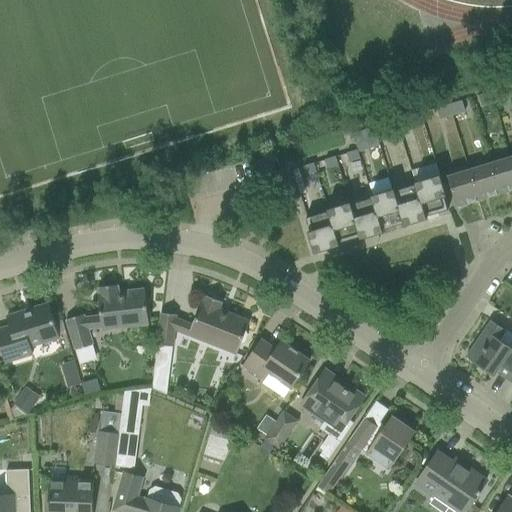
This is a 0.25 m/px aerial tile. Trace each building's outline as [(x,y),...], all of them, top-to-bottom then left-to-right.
[(511,91),(510,86),(489,92),(492,102),(511,96),(511,91)] [(489,92),(476,96),(479,106),(492,102),(489,92)] [(461,101),(448,105),(451,115),(464,111),(461,101)] [(448,105),(435,109),(438,119),(451,115),(448,105)] [(420,113),(409,116),(411,125),(422,121),(420,113)] [(395,121),(384,124),(387,132),(398,129),(395,121)] [(338,146),(363,142),(361,127),(336,131),(338,146)] [(373,127),(362,131),(365,139),(376,135),(373,127)] [(357,150),(346,154),(348,162),(359,158),(357,150)] [(335,157),(324,160),(326,169),(337,165),(335,157)] [(511,165),(509,157),(488,164),(498,194),(511,189),(511,165)] [(313,164),(302,167),(305,175),(315,172),(313,164)] [(488,164),(468,170),(477,201),(498,194),(488,164)] [(477,201),(468,170),(447,176),(456,207),(477,201)] [(439,175),(414,182),(414,185),(425,217),(447,210),(443,197),(445,196),(439,175)] [(414,185),(393,191),(402,222),(402,223),(403,226),(426,219),(425,217),(414,185)] [(370,196),(371,198),(381,230),(402,223),(402,222),(393,191),(392,189),(370,196)] [(371,198),(350,205),(359,237),(360,239),(382,232),(381,230),(371,198)] [(327,209),(328,211),(338,243),(359,237),(350,205),(349,202),(327,209)] [(328,211),(305,218),(309,231),(307,232),(313,253),(339,246),(338,243),(328,211)] [(97,294),(99,307),(100,316),(84,318),(82,314),(65,320),(74,350),(92,345),(87,329),(101,328),(101,330),(148,325),(144,289),(118,292),(117,285),(98,287),(99,294),(97,294)] [(160,313),(158,333),(156,345),(172,347),(174,330),(235,355),(249,321),(219,309),(221,302),(205,296),(202,303),(200,302),(191,325),(175,318),(176,315),(160,313)] [(0,329),(0,350),(3,362),(32,354),(29,346),(58,337),(48,304),(5,317),(9,327),(0,329)] [(501,328),(490,321),(465,357),(492,376),(495,372),(508,381),(511,375),(511,345),(510,348),(495,337),(501,328)] [(261,340),(249,356),(243,366),(262,380),(267,373),(289,388),(309,360),(281,341),(275,349),(261,340)] [(96,359),(92,345),(74,350),(78,364),(96,359)] [(154,367),(151,388),(166,395),(169,369),(154,367)] [(321,375),(309,391),(300,405),(324,421),(318,429),(338,443),(352,423),(348,420),(363,398),(346,386),(343,390),(321,375)] [(13,404),(26,414),(39,397),(26,387),(13,404)] [(123,397),(118,433),(137,435),(141,406),(148,406),(150,389),(124,392),(123,397)] [(97,431),(93,464),(119,467),(122,434),(117,434),(117,433),(118,433),(123,397),(115,397),(114,413),(101,411),(99,431),(97,431)] [(265,435),(263,439),(277,449),(296,421),(282,412),(275,422),(265,435)] [(265,415),(256,429),(265,435),(275,422),(265,415)] [(364,418),(352,434),(347,441),(374,459),(378,453),(393,462),(413,432),(391,417),(382,430),(364,418)] [(437,452),(426,469),(415,484),(432,496),(428,500),(445,511),(463,511),(477,492),(479,494),(481,490),(480,489),(485,481),(465,467),(463,470),(437,452)] [(348,464),(337,456),(316,487),(327,494),(348,464)] [(0,511),(29,511),(29,505),(28,470),(5,471),(6,496),(0,496),(0,511)] [(177,511),(178,508),(181,499),(178,493),(155,486),(148,490),(146,499),(136,496),(141,478),(123,473),(118,491),(113,510),(119,511),(177,511)] [(48,479),(48,505),(47,511),(91,511),(92,481),(78,480),(78,476),(64,476),(64,480),(48,479)] [(511,511),(511,499),(508,497),(497,511),(511,511)] [(320,511),(344,511),(333,500),(320,511)]
